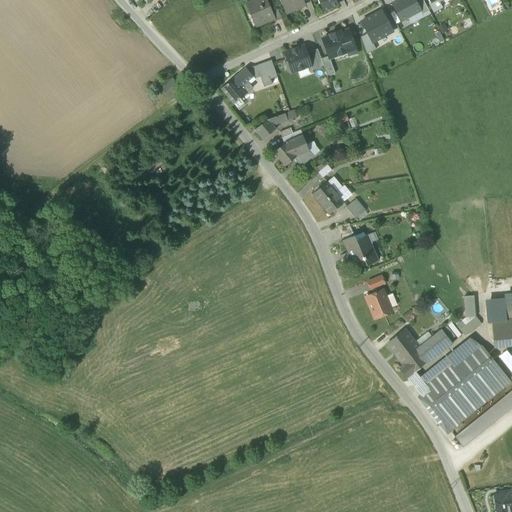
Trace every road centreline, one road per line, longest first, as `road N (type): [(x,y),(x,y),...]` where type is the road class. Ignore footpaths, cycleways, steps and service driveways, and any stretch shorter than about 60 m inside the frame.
road 1 (residential): [(467,511),(433,431),(358,339),(316,226),(196,80)]
road 2 (track): [(403,394),(146,511)]
road 3 (residential): [(196,80),(365,0)]
road 4 (unknown): [(402,346),(443,352),(461,372),(464,396),(433,431)]
